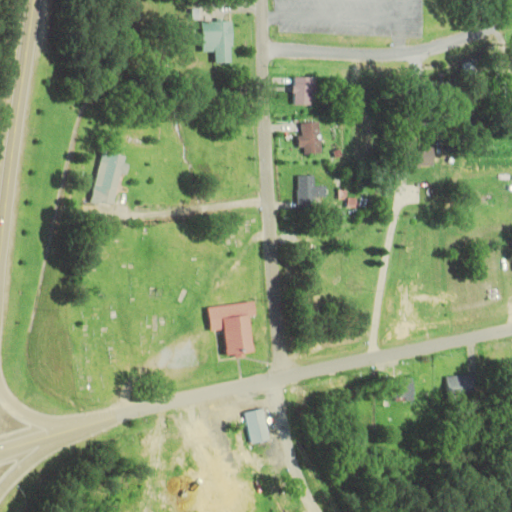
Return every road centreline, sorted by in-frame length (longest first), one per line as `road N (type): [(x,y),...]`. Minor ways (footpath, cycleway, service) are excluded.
road 1 (residential): [(0,449),(271,378),(511,331)]
road 2 (residential): [(281,376),(259,0)]
road 3 (residential): [(261,49),(418,49),(511,14)]
road 4 (primary): [(0,207),(23,0)]
road 5 (residential): [(317,511),(298,480),(271,378)]
